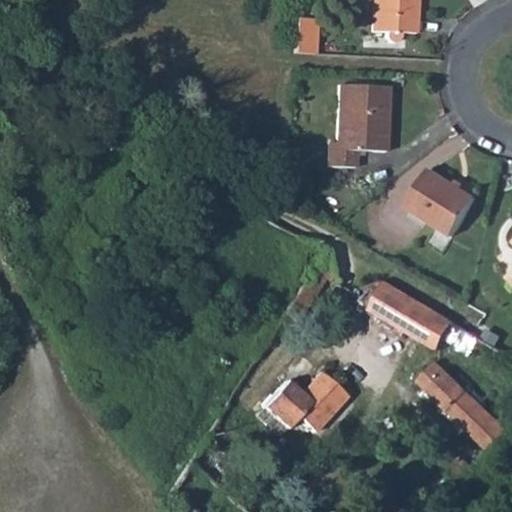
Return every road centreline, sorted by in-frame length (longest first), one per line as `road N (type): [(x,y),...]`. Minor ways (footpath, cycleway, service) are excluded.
road 1 (track): [(0,274),(55,375),(36,473),(59,511)]
road 2 (residential): [(511,17),(470,45),(462,71),(474,114),(511,138)]
